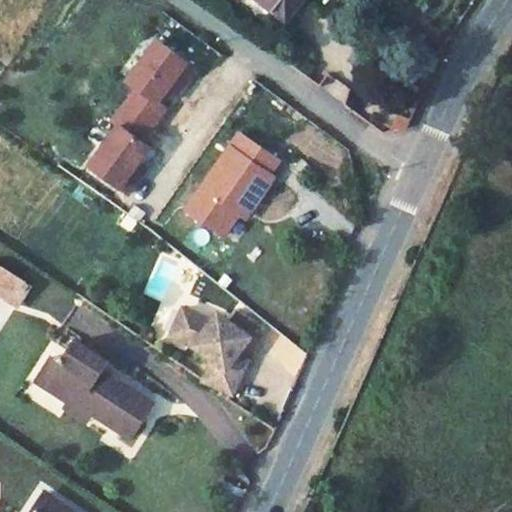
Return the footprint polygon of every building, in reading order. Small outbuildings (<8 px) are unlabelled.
[(274,0),(288,12),(298,0),(274,0)] [(149,129),(164,110),(160,107),(156,104),(172,83),(180,89),(194,71),(157,42),(126,82),(136,90),(110,122),(117,127),(87,166),(124,194),(138,177),(130,171),(147,149),(139,143),(149,129)] [(245,131),(207,179),(212,184),(196,204),(222,225),(244,194),(250,199),(274,170),(268,166),(276,156),(245,131)] [(0,262),(0,291),(9,296),(23,279),(0,262)] [(205,317),(172,306),(163,334),(186,342),(206,356),(199,378),(231,389),(239,361),(227,357),(234,347),(243,335),(247,338),(256,326),(233,309),(224,321),(210,311),(205,317)] [(47,353),(32,377),(64,398),(69,390),(89,404),(86,409),(126,435),(150,401),(103,373),(101,377),(93,372),(102,360),(70,339),(60,357),(54,353),(53,358),(47,353)] [(242,353),(234,347),(227,357),(239,361),(242,353)] [(64,398),(57,408),(79,421),(86,409),(89,404),(69,390),(64,398)] [(59,511),(42,500),(33,511),(59,511)]
